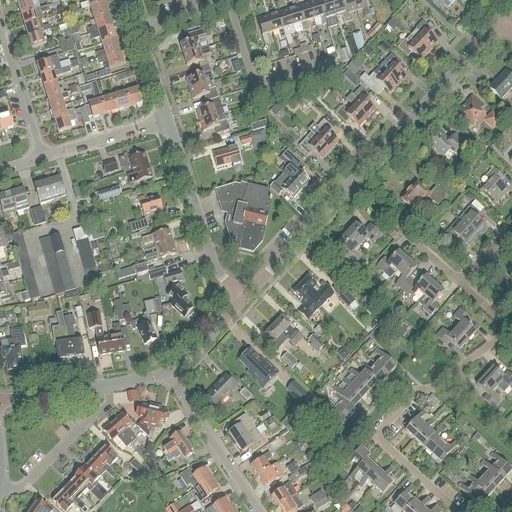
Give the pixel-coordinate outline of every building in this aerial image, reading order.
[(18,4),(21,16),(34,12),(30,0),(18,4)] [(82,11),(91,8),(105,4),(103,0),(88,0),(89,4),(80,7),(82,11)] [(319,0),(309,3),(314,20),(316,26),(322,24),(323,26),(327,24),(321,4),(320,0),(319,0)] [(342,0),(334,0),(331,1),(337,18),(343,15),(345,23),(349,22),(342,0)] [(351,13),(357,11),(353,0),(342,0),(349,22),(353,21),(351,13)] [(365,0),(353,0),(357,11),(363,9),(366,17),(370,15),(365,0)] [(438,0),(447,8),(450,5),(454,1),(453,0),(438,0)] [(339,25),(337,18),(331,1),(321,4),(327,24),(328,29),(339,25)] [(309,3),(299,6),(307,31),(311,29),(308,22),(314,20),(309,3)] [(109,16),(105,4),(91,8),(93,15),(94,20),(109,16)] [(299,6),(289,10),(296,32),(296,34),(298,34),(295,26),(300,24),(302,32),(307,31),(299,6)] [(47,7),(34,12),(21,16),(25,27),(42,22),(44,21),(42,15),(49,13),(47,7)] [(291,38),(290,35),(296,32),(289,10),(278,13),(286,37),(287,40),(291,38)] [(278,13),(268,16),(273,33),(279,31),(282,39),(286,37),(278,13)] [(113,28),(109,16),(94,20),(96,27),(88,29),(90,35),(113,28)] [(267,35),(273,33),(268,16),(257,19),(265,44),(270,42),(267,35)] [(418,30),(412,35),(430,52),(439,43),(429,34),(432,30),(427,25),(423,21),(417,28),(418,30)] [(25,27),(28,38),(41,33),(50,31),(48,27),(44,28),(42,22),(25,27)] [(72,36),(78,34),(76,26),(69,28),(72,36)] [(117,40),(113,28),(90,35),(92,42),(100,39),(102,45),(117,40)] [(374,29),(368,35),(373,39),(379,33),(374,29)] [(184,55),(208,48),(203,32),(190,36),(192,42),(181,45),(184,55)] [(45,46),(41,33),(28,38),(32,50),(45,46)] [(422,61),(430,52),(412,35),(407,41),(406,40),(399,48),(408,56),(412,52),(422,61)] [(362,38),(354,41),(358,52),(364,45),(362,38)] [(59,44),(61,49),(72,45),(70,40),(59,44)] [(102,45),(104,52),(95,55),(97,60),(120,52),(117,40),(102,45)] [(354,42),(348,44),(351,54),(357,51),(354,42)] [(74,51),(72,45),(61,49),(63,55),(74,51)] [(213,64),(210,54),(208,48),(184,55),(187,66),(199,62),(200,68),(209,65),(213,64)] [(366,48),(363,52),(368,57),(372,53),(366,48)] [(290,58),(287,50),(279,52),(282,61),(290,58)] [(351,62),(347,50),(341,52),(345,64),(351,62)] [(99,65),(102,64),(105,71),(124,65),(120,52),(97,60),(99,65)] [(380,68),(399,86),(408,76),(398,68),(402,63),(392,54),(380,68)] [(37,65),(41,77),(61,71),(57,57),(49,59),(50,61),(37,65)] [(356,76),(359,72),(355,68),(358,65),(354,61),(347,68),(356,76)] [(238,62),(232,64),(235,74),(241,72),(238,62)] [(198,74),(186,78),(190,89),(212,82),(214,81),(209,65),(200,68),(196,69),(198,74)] [(70,68),(61,71),(41,77),(44,88),(57,84),(55,79),(72,74),(70,68)] [(391,95),(399,86),(380,68),(370,79),(365,75),(360,80),(378,96),(385,89),(391,95)] [(511,76),(505,70),(489,88),(501,99),(511,87),(511,76)] [(134,78),(132,72),(116,77),(118,83),(134,78)] [(100,73),(85,78),(87,83),(102,79),(100,73)] [(86,84),(83,76),(77,78),(79,86),(86,84)] [(89,107),(85,108),(86,113),(88,118),(92,117),(93,119),(106,115),(102,100),(99,90),(96,82),(91,84),(96,102),(88,105),(89,107)] [(219,98),(216,88),(214,88),(212,82),(190,89),(193,99),(205,96),(207,102),(219,98)] [(44,88),(48,100),(65,95),(63,90),(59,91),(57,84),(44,88)] [(355,107),(368,119),(377,109),(367,100),(371,96),(361,87),(354,95),(360,101),(355,107)] [(126,93),(130,107),(143,104),(138,89),(126,93)] [(320,90),(316,95),(321,100),(326,95),(320,90)] [(118,111),(130,107),(126,93),(113,97),(118,111)] [(62,101),(69,98),(68,94),(65,95),(48,100),(51,111),(64,107),(62,101)] [(473,95),(455,114),(469,127),(475,121),(479,124),(485,117),(478,111),(483,105),(473,95)] [(313,102),(307,96),(301,102),(308,108),(313,102)] [(113,97),(102,100),(106,115),(118,111),(113,97)] [(200,122),(216,116),(224,114),(219,98),(207,102),(208,107),(196,111),(200,122)] [(359,128),(368,119),(355,107),(350,112),(343,106),(336,114),(346,123),(350,119),(359,128)] [(75,116),(81,114),(86,113),(85,108),(74,111),(73,111),(66,113),(64,107),(51,111),(55,123),(75,116)] [(492,111),(483,121),(492,130),(502,120),(492,111)] [(0,115),(0,129),(1,132),(13,128),(9,113),(0,115)] [(86,113),(81,114),(85,125),(90,123),(88,118),(86,113)] [(229,130),(226,120),(224,114),(216,116),(200,122),(203,131),(215,127),(216,134),(229,130)] [(77,122),(75,116),(55,123),(59,134),(72,130),(70,124),(77,122)] [(328,116),(326,118),(333,125),(335,122),(328,116)] [(311,132),(331,151),(340,141),(330,132),(334,128),(324,119),(318,126),(315,123),(309,130),(311,132)] [(250,136),(240,139),(242,146),(251,143),(252,146),(265,143),(266,137),(264,131),(249,136),(250,136)] [(466,150),(461,146),(465,142),(456,133),(449,141),(439,131),(429,143),(443,156),(448,151),(453,155),(459,148),(467,155),(469,154),(477,161),(485,152),(473,141),(466,150)] [(323,159),(331,151),(311,132),(299,145),(310,155),(314,151),(323,159)] [(297,143),(292,139),(288,144),(293,148),(297,143)] [(227,149),(213,154),(217,167),(231,163),(232,166),(241,163),(236,146),(227,149)] [(309,180),(300,172),(306,166),(288,149),(279,159),(285,164),(280,170),(283,173),(289,179),(301,190),(309,180)] [(130,167),(132,172),(149,167),(145,154),(130,159),(128,155),(119,159),(122,169),(130,167)] [(117,160),(104,164),(107,175),(120,170),(117,160)] [(132,172),(124,174),(126,180),(127,179),(129,186),(153,178),(149,167),(132,172)] [(486,175),(491,180),(482,189),(496,203),(508,190),(499,181),(503,177),(494,167),(486,175)] [(283,173),(270,187),(279,195),(283,191),(292,199),(301,190),(289,179),(283,173)] [(47,183),(53,202),(59,200),(60,205),(67,203),(60,179),(47,183)] [(417,182),(401,199),(416,212),(429,197),(437,205),(445,196),(436,187),(430,194),(417,182)] [(40,206),(53,202),(47,183),(34,186),(40,206)] [(240,185),(235,184),(215,190),(222,213),(227,214),(225,223),(230,240),(238,241),(237,245),(239,249),(253,252),(261,243),(271,203),(266,202),(269,190),(241,183),(240,185)] [(121,186),(99,193),(102,202),(123,195),(121,186)] [(11,194),(16,213),(29,209),(23,190),(11,194)] [(10,214),(16,213),(11,194),(0,196),(0,204),(5,222),(12,220),(10,214)] [(147,201),(146,197),(138,199),(144,216),(163,210),(159,197),(147,201)] [(471,205),(458,219),(462,222),(477,237),(486,227),(475,217),(479,212),(471,205)] [(41,208),(35,210),(39,225),(46,223),(41,208)] [(34,227),(39,225),(35,210),(29,211),(34,227)] [(477,237),(462,222),(458,219),(445,232),(454,240),(457,236),(468,246),(477,237)] [(145,220),(129,225),(131,233),(148,228),(145,220)] [(345,232),(359,246),(366,239),(372,244),(381,234),(372,226),(367,231),(369,232),(367,234),(354,222),(345,232)] [(74,232),(77,244),(89,240),(86,229),(74,232)] [(103,230),(92,233),(94,241),(106,238),(103,230)] [(156,248),(173,243),(169,231),(142,239),(144,246),(154,243),(156,248)] [(353,252),(359,246),(345,232),(336,242),(347,252),(342,257),(351,266),(359,258),(353,252)] [(0,259),(5,259),(2,249),(8,247),(7,243),(12,242),(10,236),(0,238),(0,259)] [(59,236),(50,239),(51,244),(53,249),(53,250),(54,254),(54,255),(55,256),(64,253),(63,248),(59,236)] [(77,244),(82,261),(94,258),(89,240),(77,244)] [(177,255),(173,243),(156,248),(157,253),(145,257),(147,264),(177,255)] [(375,266),(383,274),(389,279),(396,271),(407,259),(398,250),(388,261),(384,257),(375,266)] [(64,253),(55,256),(55,259),(56,262),(66,260),(64,253)] [(82,261),(84,267),(95,264),(94,258),(82,261)] [(395,284),(403,291),(412,281),(407,277),(416,267),(407,259),(396,271),(402,276),(395,284)] [(19,262),(8,265),(10,272),(20,269),(19,262)] [(134,267),(136,275),(147,272),(149,271),(146,263),(134,267)] [(68,264),(58,267),(58,269),(59,273),(69,270),(68,264)] [(84,267),(85,273),(97,270),(95,264),(84,267)] [(166,268),(150,273),(152,281),(164,277),(167,286),(172,285),(175,284),(183,281),(180,272),(169,276),(166,268)] [(69,270),(59,273),(60,274),(60,275),(61,279),(71,276),(70,272),(69,270)] [(85,273),(87,279),(98,275),(97,270),(85,273)] [(0,273),(0,286),(3,286),(1,280),(9,278),(7,272),(0,273)] [(147,272),(136,275),(138,281),(149,277),(147,272)] [(100,281),(98,275),(87,279),(88,284),(100,281)] [(416,285),(412,281),(403,291),(411,298),(417,290),(424,296),(434,283),(425,275),(416,285)] [(71,276),(61,279),(62,281),(62,284),(63,285),(72,282),(71,279),(71,276)] [(313,298),(312,299),(321,308),(329,299),(329,298),(335,293),(327,285),(321,291),(316,286),(317,285),(308,276),(302,283),(305,286),(304,289),(313,298)] [(72,282),(63,285),(63,288),(64,289),(65,294),(75,291),(73,286),(73,285),(72,282)] [(314,315),(321,308),(312,299),(313,298),(304,289),(305,286),(302,283),(293,292),(302,300),(300,302),(304,306),(298,312),(308,320),(313,315),(314,315)] [(434,302),(444,292),(434,283),(424,296),(429,301),(422,308),(430,315),(439,306),(434,302)] [(173,288),(167,295),(174,302),(170,306),(184,319),(193,309),(183,300),(187,296),(176,285),(175,284),(172,285),(173,288)] [(0,300),(1,303),(12,300),(10,292),(8,285),(3,286),(0,286),(0,300)] [(355,301),(345,291),(338,299),(348,309),(355,301)] [(76,293),(64,296),(66,302),(77,299),(76,293)] [(98,295),(91,296),(92,303),(100,301),(98,295)] [(164,312),(160,299),(148,302),(151,315),(164,312)] [(127,320),(123,301),(116,302),(120,322),(127,320)] [(27,310),(29,320),(50,317),(48,306),(27,310)] [(461,323),(455,329),(468,340),(476,331),(465,322),(469,317),(460,309),(453,316),(461,323)] [(66,360),(72,359),(67,327),(65,318),(65,317),(64,313),(57,314),(58,319),(60,329),(54,330),(56,344),(59,361),(60,361),(62,363),(65,362),(66,360)] [(100,357),(112,355),(109,337),(103,338),(99,314),(87,316),(90,330),(95,329),(100,357)] [(65,318),(67,327),(72,359),(84,357),(82,340),(75,341),(73,327),(77,326),(75,316),(65,318)] [(282,316),(273,326),(287,339),(295,347),(303,339),(296,332),(295,332),(289,327),(291,325),(282,316)] [(147,317),(130,325),(133,331),(137,329),(145,346),(157,340),(152,329),(153,328),(147,317)] [(375,322),(368,328),(371,331),(377,324),(375,322)] [(329,331),(321,323),(314,331),(322,338),(329,331)] [(114,336),(109,337),(112,355),(124,353),(119,325),(112,326),(114,336)] [(287,339),(273,326),(264,335),(273,342),(272,344),(278,350),(287,339)] [(459,350),(468,340),(455,329),(450,335),(442,328),(435,336),(445,345),(449,340),(459,350)] [(25,339),(24,329),(11,331),(13,341),(25,339)] [(312,335),(308,340),(311,343),(309,345),(315,352),(317,350),(318,351),(323,346),(312,335)] [(13,341),(10,341),(11,349),(2,350),(3,359),(7,359),(8,371),(22,369),(19,349),(26,348),(25,339),(13,341)] [(343,348),(337,355),(344,361),(350,354),(343,348)] [(250,349),(239,360),(249,370),(247,372),(251,376),(250,377),(263,389),(279,372),(266,360),(264,363),(250,349)] [(381,358),(375,364),(387,375),(396,366),(378,349),(374,352),(381,358)] [(299,367),(286,354),(278,361),(290,373),(293,370),(294,371),(299,367)] [(361,367),(365,371),(377,381),(380,384),(387,375),(375,364),(370,370),(364,364),(361,367)] [(493,367),(485,376),(497,387),(504,394),(511,385),(511,376),(507,372),(503,376),(493,367)] [(349,372),(357,380),(368,390),(377,381),(365,371),(360,376),(352,369),(349,372)] [(225,374),(205,395),(217,406),(237,385),(225,374)] [(492,393),(497,387),(485,376),(476,385),(486,395),(482,399),(492,408),(499,400),(492,393)] [(341,381),(349,388),(360,399),(368,390),(357,380),(352,385),(344,378),(343,378),(341,381)] [(294,381),(289,387),(298,397),(296,399),(301,404),(309,396),(294,381)] [(333,390),(337,393),(353,407),(360,399),(349,388),(344,393),(336,387),(333,390)] [(251,397),(243,389),(238,394),(246,402),(251,397)] [(132,403),(140,401),(138,392),(130,394),(132,403)] [(340,402),(335,408),(347,419),(356,410),(353,407),(337,393),(334,396),(340,402)] [(148,405),(148,407),(142,406),(142,407),(138,406),(136,413),(137,415),(140,416),(139,418),(142,419),(141,422),(137,426),(145,434),(148,435),(149,431),(155,405),(150,404),(148,405)] [(161,407),(155,405),(149,431),(154,432),(155,427),(157,427),(158,423),(164,424),(167,412),(161,410),(162,409),(161,407)] [(339,428),(347,419),(335,408),(330,413),(324,408),(321,411),(339,428)] [(414,438),(431,419),(426,414),(422,410),(404,430),(414,438)] [(265,412),(258,417),(262,423),(269,418),(265,412)] [(235,427),(228,432),(234,442),(255,428),(246,413),(232,422),(235,427)] [(122,414),(112,422),(131,444),(137,450),(141,446),(136,441),(136,440),(126,428),(131,424),(122,414)] [(432,419),(431,419),(414,438),(422,446),(433,434),(428,429),(435,422),(432,419)] [(290,420),(285,424),(289,430),(294,426),(290,420)] [(127,448),(131,444),(112,422),(103,431),(111,441),(116,436),(127,448)] [(265,443),(259,434),(255,428),(234,442),(241,452),(249,447),(252,452),(265,443)] [(293,428),(282,436),(287,443),(298,435),(293,428)] [(422,446),(432,455),(443,443),(437,437),(443,431),(439,428),(433,434),(422,446)] [(169,454),(187,442),(180,432),(169,439),(171,441),(162,447),(167,455),(169,454)] [(279,438),(270,445),(273,450),(282,444),(279,438)] [(448,448),(443,443),(432,455),(441,463),(458,444),(454,441),(448,448)] [(194,453),(187,442),(169,454),(170,455),(168,457),(170,462),(180,456),(183,460),(194,453)] [(148,444),(143,454),(150,457),(154,447),(148,444)] [(105,445),(96,455),(111,470),(114,466),(112,464),(118,458),(114,454),(105,445)] [(359,465),(366,458),(370,454),(361,445),(344,464),(347,467),(353,460),(359,465)] [(254,470),(258,475),(269,468),(265,461),(272,457),(269,452),(261,457),(262,458),(250,465),(254,470)] [(497,462),(491,468),(504,479),(511,471),(493,453),(490,457),(497,462)] [(96,455),(88,463),(102,476),(106,472),(114,479),(117,476),(111,470),(96,455)] [(149,460),(153,465),(159,462),(155,456),(149,460)] [(354,477),(359,482),(374,466),(366,458),(359,465),(349,477),(352,479),(354,477)] [(134,460),(129,464),(137,472),(142,468),(134,460)] [(159,462),(153,465),(153,474),(155,480),(167,475),(163,470),(165,468),(160,461),(159,462)] [(504,479),(491,468),(484,461),(481,464),(489,471),(483,477),(495,489),(504,479)] [(285,468),(291,476),(295,474),(300,471),(294,462),(285,468)] [(88,463),(79,472),(105,497),(109,493),(97,481),(102,476),(88,463)] [(306,466),(300,471),(295,474),(299,479),(309,472),(306,466)] [(373,487),(373,486),(383,474),(374,466),(359,482),(358,485),(361,488),(367,481),(373,487)] [(390,466),(383,474),(373,486),(382,494),(394,482),(387,476),(393,469),(390,466)] [(137,472),(136,473),(146,483),(150,478),(150,475),(142,468),(137,472)] [(194,490),(210,479),(207,474),(204,468),(194,475),(189,468),(178,476),(186,487),(190,484),(194,490)] [(273,473),(269,468),(258,475),(262,481),(261,481),(264,486),(276,479),(277,479),(284,475),(280,469),(273,473)] [(79,472),(70,482),(83,495),(89,489),(100,501),(105,497),(79,472)] [(134,473),(129,478),(133,482),(138,476),(134,473)] [(467,479),(473,484),(485,495),(487,497),(495,489),(483,477),(478,482),(470,475),(467,479)] [(343,483),(341,485),(345,489),(347,486),(351,482),(347,478),(343,483)] [(214,485),(210,479),(194,490),(193,490),(197,496),(196,497),(199,502),(207,497),(206,497),(218,489),(214,484),(214,485)] [(164,480),(156,484),(158,489),(166,484),(164,480)] [(70,482),(60,492),(74,504),(82,511),(85,509),(86,508),(78,500),(83,495),(70,482)] [(275,501),(278,506),(297,494),(289,483),(282,487),(282,488),(271,496),(274,501),(275,501)] [(477,504),(485,495),(473,484),(467,489),(461,483),(458,486),(477,504)] [(393,503),(403,511),(414,500),(408,494),(413,488),(410,485),(393,503)] [(52,501),(63,511),(67,511),(74,504),(60,492),(52,501)] [(309,499),(312,505),(325,497),(321,492),(309,499)] [(281,511),(292,511),(296,509),(297,510),(304,505),(297,494),(278,506),(282,511),(281,511)] [(328,503),(325,497),(312,505),(316,511),(328,503)] [(402,511),(418,511),(423,508),(430,500),(426,497),(419,505),(414,500),(403,511),(402,511)] [(227,511),(231,510),(227,505),(228,504),(224,499),(213,507),(212,506),(205,511),(227,511)] [(36,500),(28,510),(30,511),(52,511),(46,508),(47,507),(36,500)]
